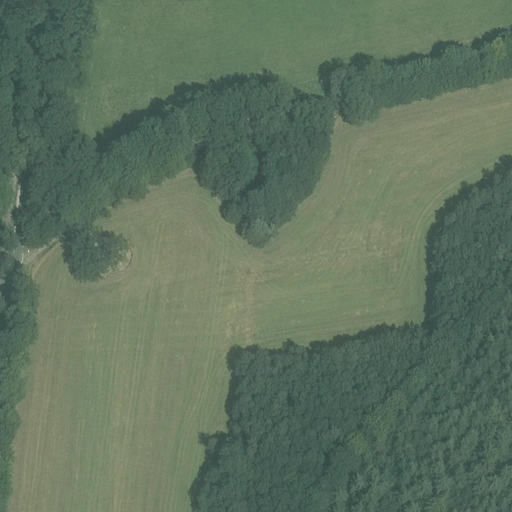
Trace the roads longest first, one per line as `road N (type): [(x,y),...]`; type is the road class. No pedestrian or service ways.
road 1 (unclassified): [(102,198),(143,164),(182,146),(511,62)]
road 2 (tertiary): [(28,178),(49,0)]
road 3 (tertiary): [(0,415),(18,268)]
